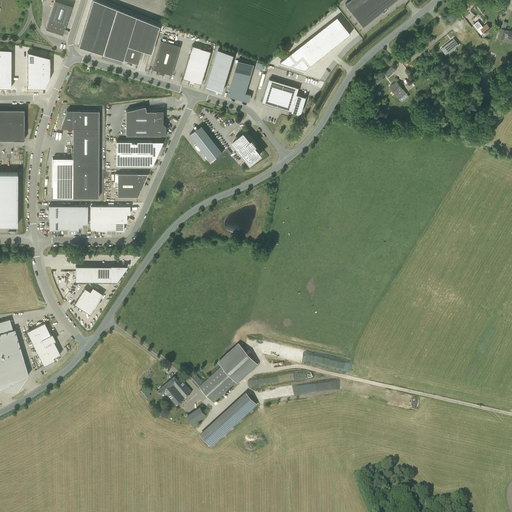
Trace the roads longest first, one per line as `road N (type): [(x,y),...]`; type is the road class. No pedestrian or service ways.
road 1 (secondary): [(88,346),(179,221),(287,160)]
road 2 (residential): [(34,239),(129,238),(194,94)]
road 3 (secondary): [(287,160),(360,63),(436,0)]
road 4 (residential): [(34,239),(33,178),(50,101)]
road 5 (residential): [(71,56),(194,94)]
road 6 (residential): [(88,346),(54,307),(34,239)]
